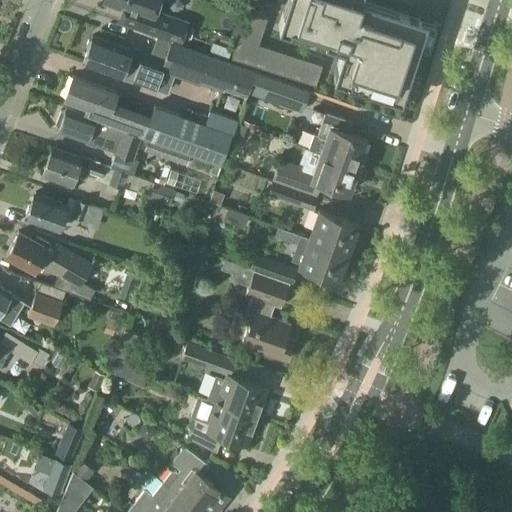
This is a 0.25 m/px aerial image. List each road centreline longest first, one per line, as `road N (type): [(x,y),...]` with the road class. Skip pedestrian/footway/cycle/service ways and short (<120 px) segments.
road 1 (tertiary): [(363,391),(407,294),(500,0)]
road 2 (tertiary): [(363,391),(295,511)]
